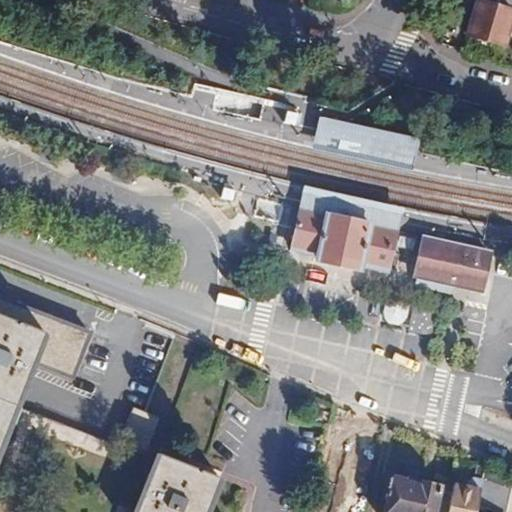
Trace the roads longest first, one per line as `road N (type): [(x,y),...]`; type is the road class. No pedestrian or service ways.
road 1 (residential): [(0,240),(511,444)]
road 2 (residential): [(153,0),(367,54)]
road 3 (residential): [(367,54),(511,89)]
